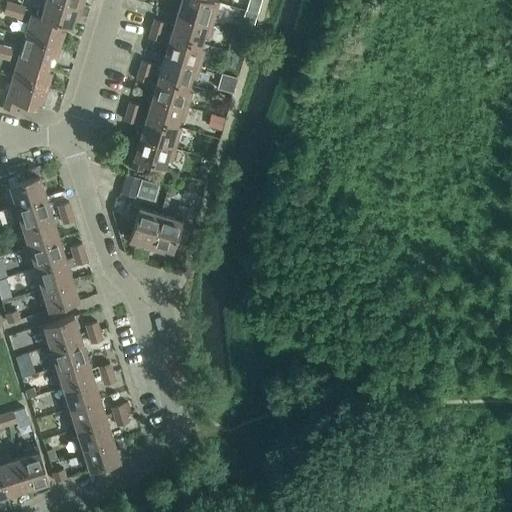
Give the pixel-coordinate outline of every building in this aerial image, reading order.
[(58,0),(45,0),(40,17),(61,24),(70,27),(72,19),(77,21),(81,7),(58,0)] [(179,0),(176,12),(212,23),(216,9),(212,8),(213,0),(179,0)] [(12,15),(14,9),(15,4),(6,2),(3,12),(12,15)] [(14,9),(12,15),(21,17),(24,7),(15,4),(14,9)] [(212,23),(176,12),(170,33),(201,42),(203,36),(208,38),(212,23)] [(61,24),(40,17),(31,14),(24,35),(60,46),(64,32),(59,30),(61,24)] [(154,18),(151,27),(163,31),(165,21),(154,18)] [(242,21),(238,31),(250,35),(253,24),(242,21)] [(160,40),(163,31),(151,27),(148,37),(160,40)] [(164,53),(200,65),(204,51),(199,50),(201,42),(170,33),(164,53)] [(18,56),(48,65),(50,59),(55,60),(60,46),(24,35),(18,56)] [(3,45),(0,54),(0,56),(9,59),(12,48),(3,45)] [(158,74),(188,84),(190,77),(196,79),(200,65),(164,53),(158,74)] [(48,65),(18,56),(12,77),(47,88),(52,74),(46,72),(48,65)] [(139,69),(150,72),(153,63),(142,59),(139,69)] [(150,72),(139,69),(136,78),(147,82),(150,72)] [(151,95),(187,106),(191,92),(186,90),(188,84),(158,74),(151,95)] [(47,88),(12,77),(3,108),(13,111),(16,102),(36,108),(38,100),(43,102),(47,88)] [(145,116),(176,125),(178,119),(183,120),(187,106),(151,95),(145,116)] [(129,101),(126,110),(138,113),(141,104),(129,101)] [(135,123),(138,113),(126,110),(123,120),(135,123)] [(215,115),(211,126),(221,129),(225,118),(215,115)] [(139,136),(175,148),(179,133),(174,132),(176,125),(145,116),(139,136)] [(175,148),(139,136),(130,167),(141,170),(144,162),(164,168),(166,160),(171,162),(175,148)] [(9,208),(45,196),(35,166),(24,170),(27,178),(7,185),(10,192),(5,194),(9,208)] [(126,174),(120,192),(135,197),(141,179),(126,174)] [(45,196),(9,208),(14,222),(19,220),(21,227),(51,217),(45,196)] [(60,214),(72,210),(68,201),(57,205),(60,214)] [(149,249),(150,244),(159,214),(130,204),(126,216),(134,218),(128,237),(136,240),(135,245),(149,249)] [(72,210),(60,214),(63,223),(74,219),(72,210)] [(159,214),(150,244),(149,249),(163,254),(164,248),(171,250),(177,231),(186,234),(189,223),(159,214)] [(51,217),(21,227),(23,233),(18,235),(23,249),(58,237),(51,217)] [(58,237),(23,249),(27,263),(32,261),(34,268),(65,258),(58,237)] [(70,246),(73,255),(85,252),(81,242),(70,246)] [(87,261),(85,252),(73,255),(76,264),(87,261)] [(65,258),(34,268),(36,275),(31,276),(36,290),(71,278),(65,258)] [(71,278),(36,290),(40,304),(45,302),(48,310),(78,300),(71,278)] [(5,313),(8,322),(19,319),(16,310),(5,313)] [(49,346),(79,337),(72,315),(37,326),(42,341),(47,340),(49,346)] [(88,334),(99,330),(96,321),(85,325),(88,334)] [(99,330),(88,334),(91,343),(102,339),(99,330)] [(79,337),(49,346),(51,353),(46,354),(50,368),(86,357),(79,337)] [(86,357),(50,368),(55,383),(60,381),(62,387),(92,378),(92,377),(101,374),(102,375),(112,371),(109,363),(99,366),(100,370),(91,373),(86,357)] [(112,371),(102,375),(104,384),(115,380),(112,371)] [(92,378),(62,387),(64,394),(59,395),(64,409),(99,398),(92,378)] [(26,389),(25,390),(28,398),(29,397),(35,395),(32,387),(26,389)] [(99,398),(64,409),(68,424),(73,422),(75,429),(105,419),(99,398)] [(115,416),(125,413),(122,404),(112,407),(115,416)] [(3,414),(6,425),(16,421),(13,411),(3,414)] [(125,413),(115,416),(117,425),(128,422),(125,413)] [(77,451),(107,441),(112,440),(105,419),(75,429),(77,435),(72,437),(77,451)] [(112,440),(107,441),(77,451),(81,464),(86,463),(88,471),(119,461),(112,440)] [(17,458),(27,488),(48,481),(37,446),(22,451),(23,456),(17,458)] [(53,448),(46,451),(48,460),(55,457),(53,448)] [(0,457),(0,475),(6,495),(27,488),(17,458),(10,460),(8,455),(0,457)] [(52,472),(55,481),(66,478),(63,469),(52,472)]
